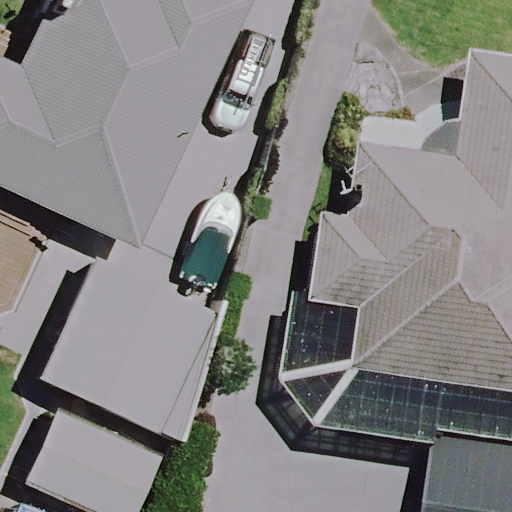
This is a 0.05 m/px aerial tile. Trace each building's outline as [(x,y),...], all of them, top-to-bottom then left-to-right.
[(236,9),(215,0),(61,0),(24,83),(0,72),(0,194),(127,252),(236,9)] [(511,70),(473,66),(458,180),(333,164),(305,384),(511,409),(511,70)] [(225,325),(92,270),(43,388),(175,444),(225,325)] [(135,511),(156,465),(43,416),(12,487),(69,511),(135,511)] [(511,511),(511,455),(437,447),(429,511),(511,511)]
